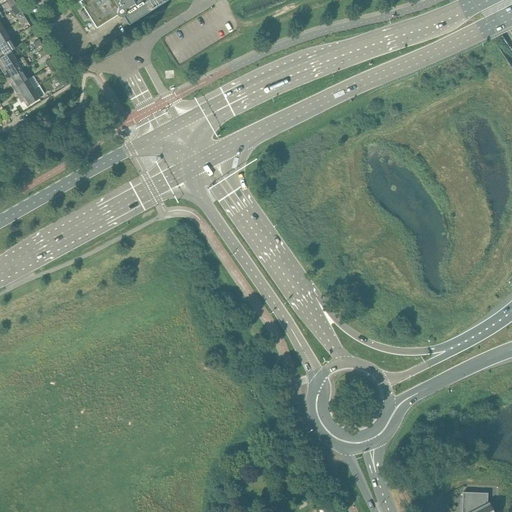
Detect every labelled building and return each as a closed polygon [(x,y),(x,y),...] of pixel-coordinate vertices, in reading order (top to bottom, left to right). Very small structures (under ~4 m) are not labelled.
[(79,0),(78,1),(83,9),(80,11),(80,13),(84,19),(86,19),(89,17),(95,28),(116,15),(116,16),(121,17),(122,16),(127,24),(166,0),(79,0)] [(15,16),(19,21),(24,17),(21,12),(15,16)] [(24,17),(19,21),(22,26),(27,22),(24,17)] [(0,44),(10,38),(4,29),(0,31),(0,44)] [(16,48),(10,38),(0,44),(0,57),(11,51),(16,48)] [(42,45),(39,40),(33,43),(36,48),(42,45)] [(48,54),(45,49),(39,52),(42,58),(48,54)] [(0,68),(1,70),(16,60),(11,51),(0,57),(0,68)] [(16,60),(1,70),(7,79),(22,70),(28,66),(23,57),(16,60)] [(45,62),(48,67),(54,63),(51,58),(45,62)] [(54,63),(48,67),(51,72),(57,68),(54,63)] [(13,89),(28,79),(22,70),(7,79),(13,89)] [(28,79),(13,89),(18,98),(39,86),(33,76),(28,79)] [(66,82),(62,77),(57,80),(60,86),(66,82)] [(45,95),(39,86),(18,98),(24,108),(45,95)] [(494,511),(490,503),(490,502),(488,503),(488,493),(463,492),(463,497),(462,508),(462,511),(494,511)]
